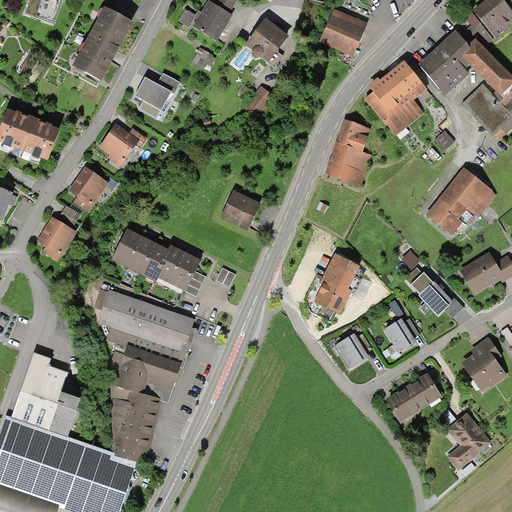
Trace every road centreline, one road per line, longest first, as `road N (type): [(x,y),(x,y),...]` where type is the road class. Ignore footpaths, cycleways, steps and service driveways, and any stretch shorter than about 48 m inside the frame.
road 1 (residential): [(168,0),(98,127),(47,192),(0,292)]
road 2 (secondary): [(433,0),(335,112),(263,280)]
road 3 (secondary): [(263,280),(158,511)]
road 4 (residential): [(357,398),(511,299)]
road 5 (residential): [(263,280),(276,285),(357,398)]
road 6 (unclassified): [(357,398),(409,471),(417,511)]
